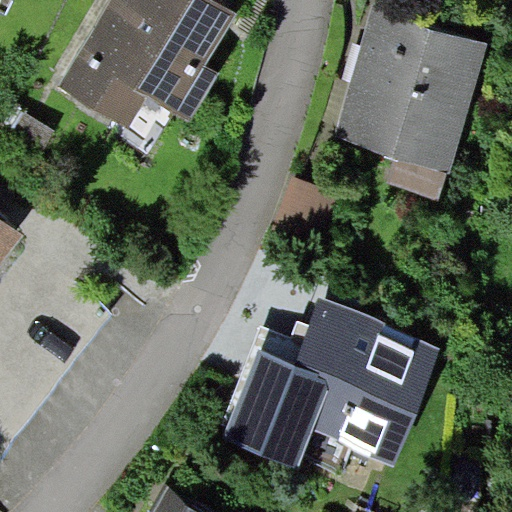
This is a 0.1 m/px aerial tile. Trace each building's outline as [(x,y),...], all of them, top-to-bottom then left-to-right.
[(217,0),(110,0),(57,87),(128,130),(149,96),(189,120),(218,73),(204,64),(236,11),(217,0)] [(447,171),(451,172),(489,45),(373,10),(335,136),(398,155),(389,185),(438,200),(447,171)] [(337,190),(294,175),(278,217),(322,233),(337,190)] [(0,266),(25,235),(0,214),(0,266)] [(442,345),(320,297),(309,325),(293,364),(258,350),(229,422),(222,440),(299,470),(314,432),(395,464),(442,345)] [(293,364),(309,325),(298,321),(292,338),(261,326),(224,420),(229,422),(258,350),(293,364)] [(206,511),(162,488),(149,511),(206,511)]
